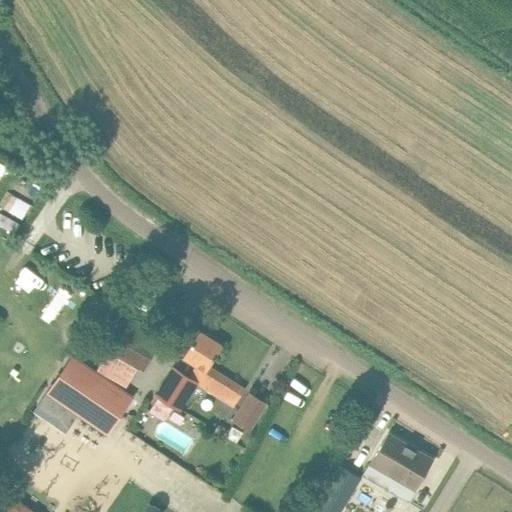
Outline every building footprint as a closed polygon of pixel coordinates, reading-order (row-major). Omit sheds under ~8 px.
[(128,317),(107,350),(142,372),(163,338),(128,317)] [(199,331),(188,348),(182,356),(194,365),(187,375),(174,367),(156,394),(179,409),(197,383),(196,382),(204,369),(206,370),(208,367),(222,345),(199,331)] [(98,366),(127,383),(134,372),(105,354),(98,366)] [(62,365),(44,391),(68,407),(72,401),(111,427),(131,398),(79,361),(71,372),(62,365)] [(244,389),(208,367),(206,370),(204,369),(196,382),(197,383),(233,406),(244,389)] [(249,393),(233,420),(249,430),(266,403),(249,393)] [(159,397),(150,410),(164,420),(173,406),(159,397)] [(170,417),(180,424),(184,417),(174,410),(170,417)] [(388,432),(362,475),(408,502),(433,459),(388,432)] [(341,465),(313,511),(314,511),(337,511),(360,477),(341,465)] [(28,511),(13,501),(4,511),(28,511)]
